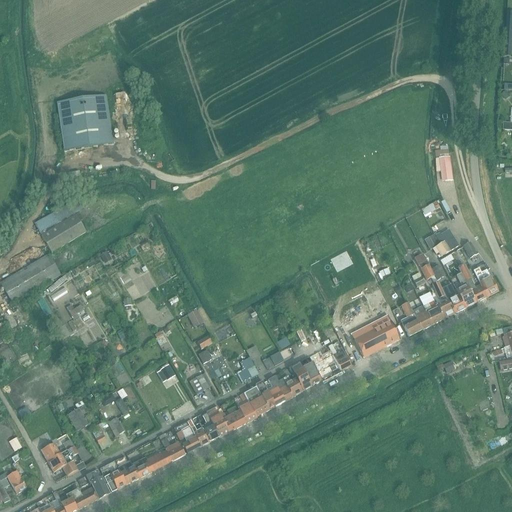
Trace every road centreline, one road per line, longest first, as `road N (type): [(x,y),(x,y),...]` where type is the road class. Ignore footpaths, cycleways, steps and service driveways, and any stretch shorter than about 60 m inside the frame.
road 1 (tertiary): [(98,511),(493,307),(510,308)]
road 2 (residential): [(51,489),(336,336)]
road 3 (unclassified): [(494,248),(475,186),(480,0)]
